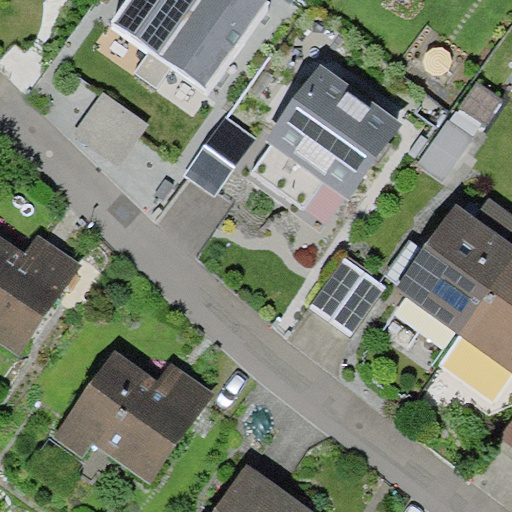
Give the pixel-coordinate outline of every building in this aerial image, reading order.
[(266,11),(250,0),(134,0),(116,26),(209,91),(266,11)] [(397,129),(316,75),(253,170),(304,204),(317,184),(347,204),(397,129)] [(502,101),(475,81),(455,108),(481,128),(502,101)] [(226,117),(212,106),(171,161),(212,192),(254,136),(242,127),(265,96),(250,85),(226,117)] [(145,125),(101,93),(74,131),(117,163),(145,125)] [(474,137),(449,119),(417,163),(443,181),(474,137)] [(511,257),(450,215),(394,295),(511,375),(511,257)] [(78,265),(33,236),(22,252),(0,237),(0,348),(16,359),(78,265)] [(384,290),(343,260),(307,309),(347,339),(384,290)] [(154,387),(111,358),(50,444),(80,465),(92,448),(145,485),(208,395),(168,367),(154,387)] [(511,420),(501,437),(511,444),(511,420)] [(305,511),(243,468),(212,511),(305,511)]
